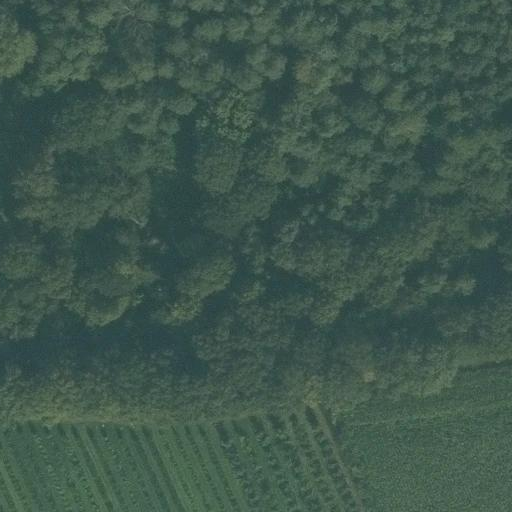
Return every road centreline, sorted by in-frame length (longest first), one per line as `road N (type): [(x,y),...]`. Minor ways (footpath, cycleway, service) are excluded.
road 1 (track): [(0,395),(181,398),(511,352)]
road 2 (track): [(181,398),(191,320),(167,215)]
